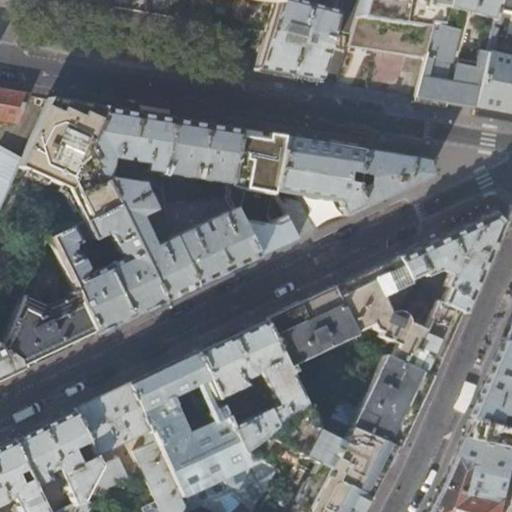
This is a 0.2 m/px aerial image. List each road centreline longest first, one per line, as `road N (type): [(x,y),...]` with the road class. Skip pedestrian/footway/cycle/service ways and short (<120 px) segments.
road 1 (residential): [(0,413),(511,172)]
road 2 (residential): [(511,145),(0,63)]
road 3 (residential): [(511,249),(398,511)]
